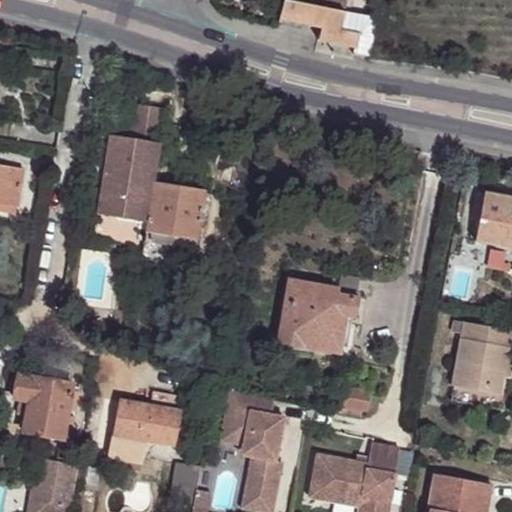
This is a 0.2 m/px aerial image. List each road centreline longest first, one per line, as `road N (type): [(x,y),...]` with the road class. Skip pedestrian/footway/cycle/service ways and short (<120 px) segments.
road 1 (secondary): [(174,54),(272,87),(511,139)]
road 2 (secondary): [(511,108),(282,63),(175,28)]
road 3 (unknown): [(404,348),(435,123)]
road 4 (secondary): [(0,3),(174,54)]
